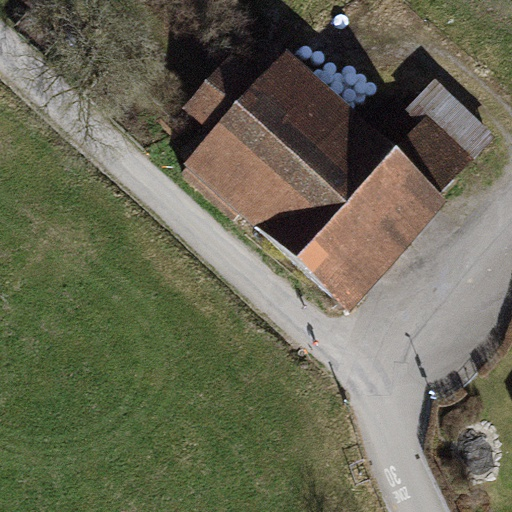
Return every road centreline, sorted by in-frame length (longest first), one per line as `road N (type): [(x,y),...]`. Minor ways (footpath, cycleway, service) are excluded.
road 1 (track): [(0,39),(389,400)]
road 2 (residential): [(418,511),(388,435),(393,380),(418,332),(511,221)]
